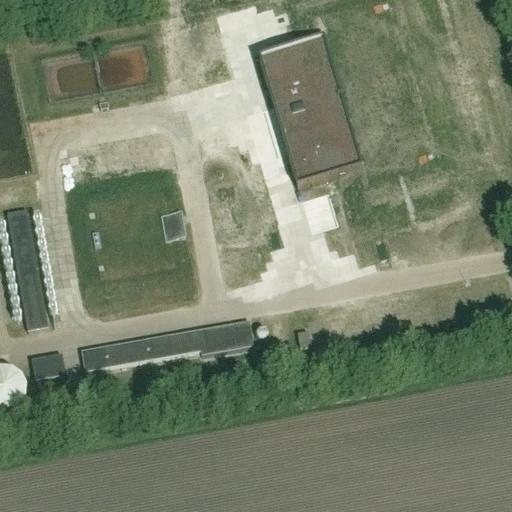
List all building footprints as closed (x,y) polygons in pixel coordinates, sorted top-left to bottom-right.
[(324,49),(261,68),(298,192),(361,173),(324,49)] [(180,216),(167,218),(162,192),(86,205),(99,284),(176,270),(171,242),(185,240),(180,216)] [(27,336),(47,332),(26,215),(6,218),(27,336)] [(275,347),(291,346),(290,320),(274,320),(275,347)] [(249,326),(80,356),(84,377),(200,355),(201,360),(253,350),(249,326)] [(299,352),(309,350),(307,336),(297,337),(299,352)] [(34,386),(65,380),(61,360),(31,365),(34,386)] [(24,391),(24,390),(20,383),(14,378),(6,376),(0,376),(0,416),(5,417),(12,416),(19,412),(23,406),(25,398),(24,391)]
